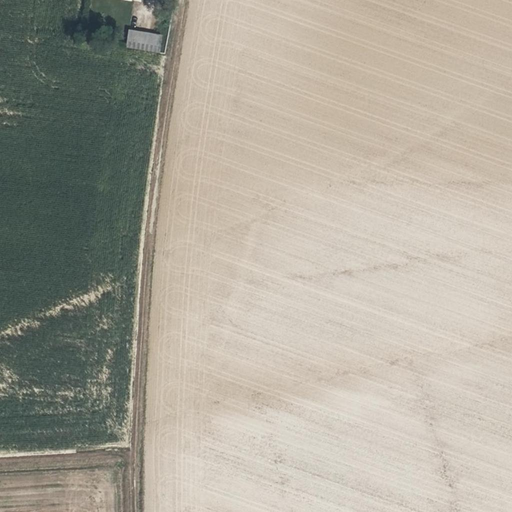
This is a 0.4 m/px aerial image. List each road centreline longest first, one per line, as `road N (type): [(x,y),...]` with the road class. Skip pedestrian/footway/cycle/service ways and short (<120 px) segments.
road 1 (track): [(171,58),(135,292),(134,511)]
road 2 (track): [(0,461),(132,453)]
